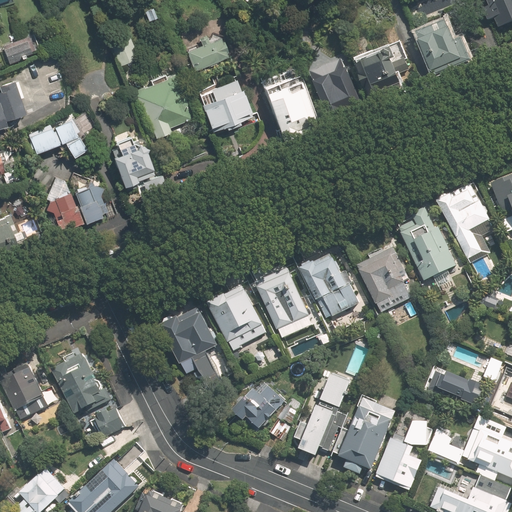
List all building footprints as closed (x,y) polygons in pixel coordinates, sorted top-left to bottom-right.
[(511,0),(488,0),(500,27),(511,21),(511,0)] [(462,39),(455,42),(446,21),(417,34),(435,74),(464,62),(471,59),(462,39)] [(130,36),(110,43),(118,66),(138,58),(130,36)] [(201,47),(186,52),(193,71),(226,58),(219,40),(206,45),(201,47)] [(18,46),(2,52),(7,65),(23,60),(18,46)] [(404,89),(396,71),(406,67),(397,47),(387,51),(358,64),(374,101),(404,89)] [(361,103),(346,70),(343,62),(317,74),(320,81),(317,83),(334,121),(347,115),(345,110),(361,103)] [(172,76),(131,94),(150,135),(157,132),(158,136),(167,133),(165,129),(191,117),(172,76)] [(299,82),(266,95),(282,138),(316,125),(299,82)] [(0,123),(0,122),(0,119),(21,113),(12,87),(10,83),(0,86),(0,123)] [(242,87),(202,106),(216,136),(256,117),(242,87)] [(70,121),(28,138),(34,155),(61,145),(73,140),(77,139),(70,121)] [(78,153),(73,140),(61,145),(66,158),(78,153)] [(148,177),(138,154),(146,151),(142,141),(128,146),(130,152),(107,161),(119,188),(148,177)] [(511,171),(489,182),(511,232),(511,231),(511,171)] [(100,212),(94,198),(97,188),(89,186),(83,188),(82,187),(64,194),(76,223),(77,225),(95,218),(93,214),(100,212)] [(474,186),(459,193),(439,202),(468,265),(488,256),(478,235),(493,228),(474,186)] [(64,194),(36,205),(48,234),(76,223),(64,194)] [(427,207),(400,220),(428,280),(455,267),(427,207)] [(8,214),(0,217),(0,254),(21,246),(8,214)] [(341,252),(301,271),(327,327),(367,308),(341,252)] [(393,252),(361,267),(380,309),(412,294),(393,252)] [(290,275),(265,287),(283,325),(308,314),(290,275)] [(244,289),(211,305),(230,346),(263,331),(244,289)] [(214,371),(204,350),(215,345),(197,306),(162,322),(180,361),(194,355),(204,376),(214,371)] [(105,400),(81,354),(52,369),(76,415),(105,400)] [(48,406),(30,371),(5,383),(23,418),(48,406)] [(353,380),(330,371),(320,394),(343,404),(353,380)] [(441,385),(459,392),(496,408),(503,389),(467,374),(465,379),(447,372),(441,385)] [(267,389),(262,395),(256,388),(235,410),(248,422),(255,415),(264,424),(284,404),(267,389)] [(511,392),(503,389),(496,408),(491,418),(511,427),(511,392)] [(300,410),(288,404),(280,419),(292,426),(300,410)] [(344,417),(311,404),(295,442),(328,455),(344,417)] [(392,420),(360,407),(340,454),(372,467),(392,420)] [(122,429),(113,412),(94,422),(103,439),(122,429)] [(438,429),(416,420),(406,444),(395,439),(379,476),(391,481),(412,490),(428,453),(438,429)] [(511,439),(478,425),(464,459),(511,479),(511,439)] [(431,449),(459,460),(464,447),(437,435),(431,449)] [(108,511),(138,486),(114,460),(68,501),(78,511),(108,511)] [(46,471),(20,495),(34,511),(61,488),(46,471)] [(501,511),(511,488),(480,475),(470,499),(451,491),(444,508),(453,511),(501,511)] [(179,511),(185,499),(151,484),(139,511),(179,511)]
